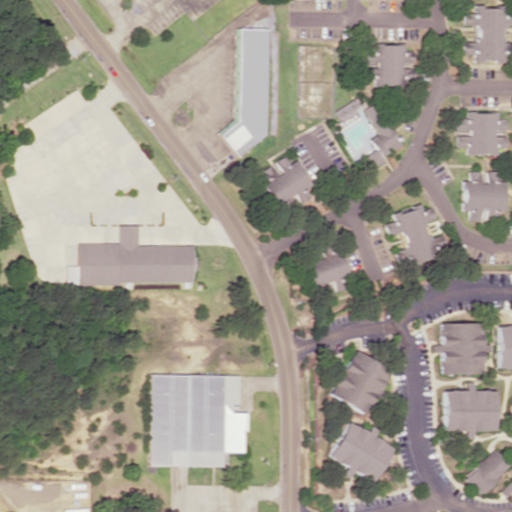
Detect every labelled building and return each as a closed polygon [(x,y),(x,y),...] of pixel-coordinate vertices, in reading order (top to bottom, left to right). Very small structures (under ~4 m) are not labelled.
[(503,6),(471,6),(471,12),(461,12),(461,24),(472,24),(471,41),(460,41),(460,53),(471,53),(471,60),(501,60),(502,39),(499,39),(499,25),(511,25),(511,19),(503,18),(503,6)] [(265,28),(233,27),(232,56),(233,58),(233,79),(234,81),(233,120),(216,133),(233,156),(262,135),(265,28)] [(399,85),(400,62),(412,62),(412,50),(402,50),(402,44),(374,43),(374,55),(363,54),(362,79),(372,79),(372,85),(399,85)] [(358,103),(354,97),(332,110),(337,119),(353,111),(351,107),(358,103)] [(376,133),(365,139),(370,147),(362,152),(371,167),(383,159),(381,156),(399,144),(376,109),(365,116),(376,133)] [(455,147),(463,147),(463,153),(494,153),(494,147),(504,147),(504,117),(495,117),(495,111),(464,111),(464,117),(455,117),(455,147)] [(272,205),(307,184),(292,159),(285,163),(281,155),(252,172),(272,205)] [(502,180),(492,180),(492,170),(484,170),(484,182),(478,182),(479,171),(466,170),(466,180),(460,180),(460,210),(466,210),(466,220),(478,221),(478,208),(501,209),(502,180)] [(444,253),(440,234),(426,237),(423,220),(433,218),(430,207),(419,209),(418,205),(389,210),(391,221),(382,223),(385,234),(397,232),(400,249),(392,250),(394,259),(406,256),(407,260),(444,253)] [(74,242),(74,265),(63,265),(63,283),(190,282),(190,244),(135,244),(135,224),(116,224),(116,242),(74,242)] [(339,251),(331,253),(328,243),(318,245),(321,256),(304,261),(311,285),(345,276),(339,251)] [(438,373),(479,373),(478,352),(487,352),(486,343),(478,344),(478,321),(437,322),(438,373)] [(511,324),(495,324),(494,368),(511,368),(511,324)] [(328,397),(366,412),(386,364),(348,349),(328,397)] [(237,375),(147,374),(146,465),(219,465),(219,452),(242,452),(242,411),(230,411),(230,403),(237,403),(237,375)] [(389,445),(367,434),(368,431),(345,420),(326,457),(347,467),(346,469),(372,481),(389,445)] [(477,494),(508,465),(492,447),(460,476),(477,494)]
